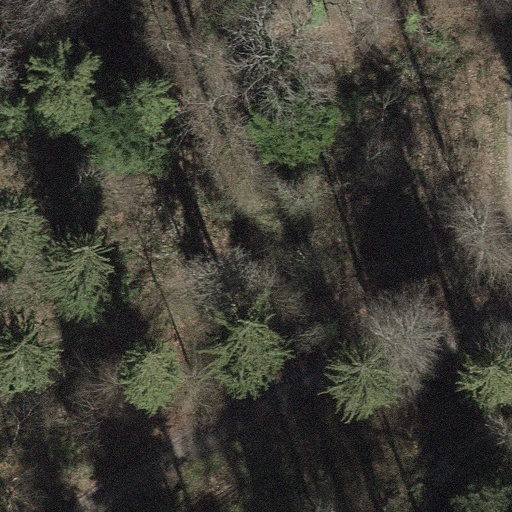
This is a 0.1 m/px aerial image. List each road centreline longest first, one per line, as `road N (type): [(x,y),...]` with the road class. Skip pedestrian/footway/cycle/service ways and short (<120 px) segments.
road 1 (track): [(0,369),(511,216)]
road 2 (track): [(511,348),(288,409),(126,511)]
